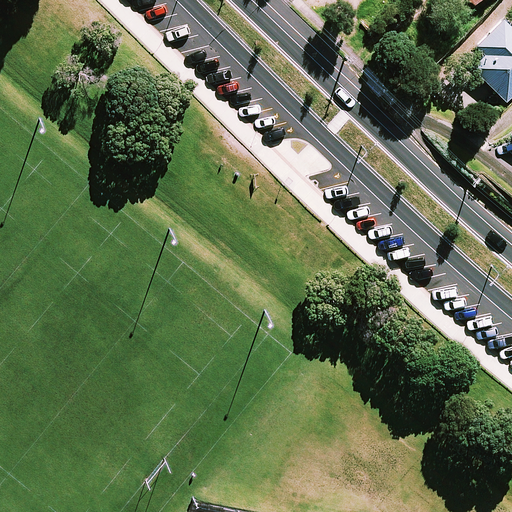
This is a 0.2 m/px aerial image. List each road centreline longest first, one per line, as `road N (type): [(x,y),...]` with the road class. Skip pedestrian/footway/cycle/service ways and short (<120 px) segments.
road 1 (secondary): [(511,307),(185,0)]
road 2 (secondary): [(240,0),(511,252)]
